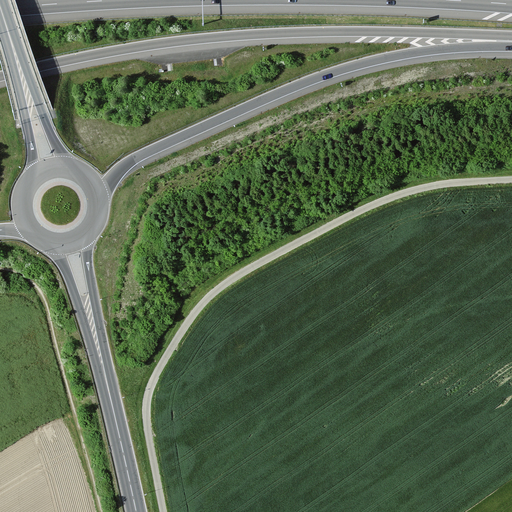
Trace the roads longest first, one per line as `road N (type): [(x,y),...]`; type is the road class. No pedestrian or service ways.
road 1 (track): [(511,179),(390,197),(207,297),(147,395),(162,511)]
road 2 (motorway): [(0,76),(235,35),(511,36)]
road 3 (motorway): [(98,197),(138,156),(317,77),(403,54),(511,43)]
road 4 (secondary): [(105,377),(90,230)]
road 5 (secondary): [(53,243),(105,377)]
road 6 (secondary): [(72,168),(10,40)]
road 7 (secondary): [(10,40),(32,178)]
road 8 (secondary): [(136,511),(105,377)]
